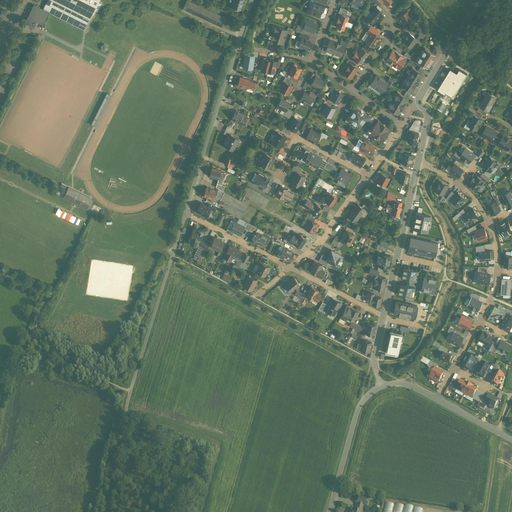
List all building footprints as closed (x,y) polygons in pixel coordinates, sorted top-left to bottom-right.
[(47,0),(45,5),(44,4),(43,7),(44,7),(43,9),(43,8),(43,9),(45,10),(49,12),(82,28),(81,28),(84,29),(90,17),(98,0),(47,0)] [(226,18),(187,0),(186,0),(182,8),(222,27),(226,18)] [(233,0),(232,7),(240,9),(243,0),(233,0)] [(324,6),(313,2),(314,2),(313,6),(314,6),(312,10),(321,13),(323,6),(324,6)] [(32,23),(34,20),(43,24),(49,12),(45,10),(43,9),(34,4),(27,17),(28,17),(25,23),(33,27),(35,24),(32,23)] [(348,10),(340,7),(338,13),(341,14),(341,13),(346,15),(348,10)] [(378,14),(373,10),(367,17),(373,22),(379,15),(378,13),(378,14)] [(402,13),(399,15),(404,24),(407,22),(408,23),(410,22),(410,20),(412,19),(412,18),(410,14),(407,10),(402,13)] [(346,15),(341,13),(341,14),(339,17),(338,17),(337,22),(338,22),(336,26),(344,29),(345,25),(347,25),(348,21),(347,21),(348,16),(346,15)] [(317,23),(306,19),(303,27),(303,28),(306,29),(313,32),(317,23)] [(287,29),(275,25),(271,39),(283,43),(284,38),(285,38),(286,35),(285,35),(286,32),(287,29)] [(303,27),(297,25),(295,30),(300,32),(304,33),(306,29),(303,28),(303,27)] [(371,25),(367,30),(371,32),(372,30),(376,33),(378,30),(371,25)] [(376,33),(372,30),(371,32),(365,40),(366,41),(366,42),(369,44),(370,44),(373,46),(376,42),(376,41),(377,41),(376,41),(377,40),(378,39),(380,36),(376,33)] [(416,38),(409,33),(404,41),(412,47),(416,41),(417,39),(416,38)] [(308,39),(302,37),(301,37),(300,41),(298,45),(299,46),(307,49),(310,40),(308,39)] [(337,42),(330,39),(327,46),(326,50),(333,53),(337,42)] [(340,43),(337,42),(333,53),(341,55),(344,46),(345,45),(340,43)] [(435,54),(425,47),(416,60),(427,67),(428,65),(433,58),(435,54)] [(361,48),(358,52),(356,51),(353,56),(358,59),(357,60),(361,63),(368,53),(368,52),(364,50),(364,51),(361,49),(361,48)] [(386,59),(392,64),(399,53),(398,52),(397,53),(393,49),(390,53),(386,59)] [(399,53),(392,64),(399,68),(406,58),(401,55),(399,53)] [(254,56),(245,55),(243,68),(252,69),(253,65),(253,62),(254,56)] [(269,60),(264,59),(264,62),(261,61),(260,64),(263,64),(261,70),(268,72),(268,71),(274,72),(276,66),(278,66),(279,63),(276,63),(277,61),(269,59),(269,60)] [(354,66),(350,62),(349,63),(343,72),(351,78),(358,68),(354,66)] [(296,64),(295,63),(294,64),(293,64),(288,72),(288,73),(293,75),(297,77),(301,68),(296,66),(296,65),(296,64)] [(412,67),(410,71),(412,72),(410,74),(409,73),(406,78),(407,79),(406,81),(404,80),(402,84),(411,90),(416,83),(417,83),(418,81),(418,80),(422,74),(422,73),(418,70),(412,67)] [(445,90),(453,95),(466,72),(458,68),(456,72),(449,67),(437,88),(444,92),(445,90)] [(288,72),(286,71),(283,75),(285,76),(291,79),(293,75),(288,73),(288,72)] [(376,74),(370,83),(376,88),(382,79),(376,74)] [(323,80),(315,76),(311,84),(319,88),(323,80)] [(249,80),(240,77),(238,85),(247,88),(247,87),(253,89),(255,83),(249,81),(249,80)] [(382,79),(376,88),(382,92),(388,83),(382,79)] [(289,84),(285,81),(285,82),(280,90),(288,94),(292,85),(289,84)] [(335,88),(332,93),(332,92),(329,97),(329,96),(329,97),(333,99),(333,100),(338,102),(343,94),(339,92),(339,91),(335,88)] [(397,91),(388,107),(398,113),(402,106),(402,107),(403,104),(407,98),(407,97),(404,95),(397,91)] [(309,94),(304,92),(300,99),(309,104),(313,97),(309,94)] [(496,96),(488,92),(480,105),(489,110),(496,96)] [(111,95),(106,93),(91,123),(96,126),(111,95)] [(289,103),(281,98),(277,106),(285,111),(287,108),(289,103)] [(335,108),(326,104),(322,112),(331,117),(335,108)] [(361,109),(356,106),(347,118),(359,127),(365,119),(368,115),(361,109)] [(483,113),(476,109),(473,114),(474,115),(475,115),(480,118),(483,113)] [(247,116),(236,110),(231,119),(232,118),(242,124),(243,123),(245,124),(246,125),(247,124),(247,123),(250,118),(246,116),(247,116)] [(480,118),(475,115),(474,115),(469,125),(477,129),(479,126),(480,126),(479,125),(480,124),(481,124),(481,123),(481,122),(483,119),(480,118)] [(301,120),(294,117),(289,127),(296,131),(298,126),(301,121),(301,120)] [(383,123),(377,120),(370,129),(372,130),(369,133),(374,136),(375,135),(377,137),(376,138),(380,141),(390,129),(385,125),(383,123)] [(344,128),(337,124),(335,130),(341,133),(344,128)] [(497,131),(487,126),(482,135),(492,140),(492,141),(495,135),(497,131)] [(320,134),(310,129),(306,136),(316,142),(320,134)] [(418,132),(410,130),(408,142),(415,144),(418,132)] [(286,136),(277,131),(271,142),(280,147),(286,136)] [(238,138),(229,132),(223,144),(232,149),(232,148),(237,137),(238,138)] [(507,137),(503,135),(498,145),(502,147),(503,146),(508,148),(508,149),(511,144),(511,141),(511,139),(509,138),(510,138),(507,136),(507,137)] [(374,146),(363,141),(362,143),(359,148),(370,154),(374,146)] [(463,147),(458,154),(468,161),(474,154),(463,147)] [(476,152),(481,156),(486,151),(481,147),(476,152)] [(309,151),(306,149),(300,159),(304,161),(305,161),(306,162),(311,153),(309,152),(309,151)] [(317,156),(311,152),(311,153),(306,162),(317,167),(317,166),(322,158),(318,156),(317,156)] [(275,158),(265,153),(259,164),(269,169),(275,158)] [(361,156),(356,153),(351,161),(360,165),(364,158),(361,156)] [(413,155),(403,153),(401,162),(409,164),(411,164),(413,155)] [(482,166),(492,173),(499,163),(490,156),(482,166)] [(327,161),(322,158),(317,166),(323,169),(324,167),(327,162),(327,161)] [(335,166),(327,162),(324,167),(332,172),(335,166)] [(302,168),(294,164),(292,170),(296,172),(296,171),(300,173),(302,168)] [(448,172),(458,178),(463,171),(454,164),(448,172)] [(221,171),(212,168),(209,175),(218,178),(217,183),(222,184),(224,176),(221,175),(222,173),(220,173),(221,171)] [(351,174),(341,168),(338,173),(336,172),(334,176),(336,177),(339,179),(346,183),(347,183),(351,174)] [(300,173),(296,171),(296,172),(291,182),(300,186),(305,176),(300,173)] [(408,173),(401,172),(399,171),(398,175),(400,175),(399,181),(406,183),(408,173)] [(263,176),(258,173),(254,182),(263,187),(264,187),(266,183),(268,178),(264,176),(263,176)] [(389,178),(382,174),(377,182),(378,182),(380,183),(385,186),(389,178)] [(475,175),(468,185),(478,193),(485,182),(475,175)] [(441,180),(436,190),(444,195),(450,184),(441,180)] [(271,186),(266,183),(264,187),(263,187),(262,189),(268,193),(271,186)] [(288,189),(280,184),(275,193),(276,193),(283,197),(283,198),(285,194),(290,197),(292,193),(287,190),(288,189)] [(90,198),(69,187),(66,192),(69,194),(67,198),(85,208),(90,198)] [(216,190),(206,187),(203,195),(207,197),(206,200),(215,205),(218,195),(214,194),(216,190)] [(451,200),(459,206),(467,196),(459,190),(451,200)] [(511,196),(509,190),(501,194),(503,199),(502,199),(505,205),(506,204),(508,207),(511,204),(511,196)] [(337,197),(331,193),(330,193),(328,191),(326,195),(328,196),(325,200),(331,205),(337,197)] [(396,195),(388,191),(386,198),(393,200),(392,203),(393,203),(394,200),(395,200),(396,195)] [(241,201),(224,192),(220,200),(218,206),(241,218),(244,211),(237,207),(241,201)] [(486,204),(491,213),(500,209),(496,199),(486,204)] [(323,209),(316,203),(314,205),(307,200),(303,205),(303,206),(304,204),(312,209),(310,210),(319,216),(321,212),(320,212),(323,209)] [(393,203),(393,205),(387,204),(386,208),(392,209),(391,214),(399,215),(402,202),(395,200),(394,200),(393,203)] [(210,206),(201,203),(198,211),(208,214),(210,206)] [(357,204),(354,209),(353,209),(348,216),(355,221),(360,214),(362,215),(366,210),(361,206),(357,203),(357,204)] [(370,208),(364,203),(361,206),(366,210),(368,211),(370,208)] [(102,208),(94,204),(90,210),(99,215),(102,208)] [(472,207),(461,215),(468,224),(479,217),(472,207)] [(431,215),(415,212),(412,228),(427,232),(431,215)] [(220,225),(225,215),(221,213),(217,223),(220,225)] [(314,221),(309,219),(308,220),(304,228),(313,232),(318,223),(314,221)] [(511,230),(507,220),(496,225),(501,236),(511,231),(511,230)] [(235,221),(230,229),(240,234),(244,228),(244,226),(235,221)] [(246,222),(244,226),(244,228),(248,230),(249,230),(252,224),(246,222)] [(475,230),(479,241),(490,237),(486,226),(475,230)] [(195,230),(193,229),(190,237),(189,244),(197,246),(200,240),(203,231),(196,229),(195,230)] [(354,234),(346,230),(345,229),(343,233),(344,233),(341,240),(348,244),(350,241),(350,242),(354,234)] [(258,232),(253,241),(264,247),(269,237),(258,232)] [(300,234),(296,239),(292,236),(291,237),(289,240),(294,243),(300,247),(306,239),(300,234)] [(419,251),(422,237),(409,234),(406,248),(419,251)] [(224,242),(214,237),(210,245),(214,247),(219,250),(220,249),(224,242)] [(437,240),(422,237),(419,251),(433,254),(437,240)] [(199,245),(194,254),(198,256),(203,247),(199,245)] [(241,251),(229,245),(223,256),(230,260),(232,256),(237,259),(241,251)] [(331,251),(325,246),(320,254),(326,258),(328,255),(334,259),(337,255),(331,251)] [(294,253),(283,247),(281,251),(280,250),(278,254),(280,255),(279,255),(290,260),(294,253)] [(490,259),(489,250),(478,251),(479,261),(490,259)] [(390,256),(381,254),(378,265),(388,267),(390,256)] [(511,254),(510,255),(504,254),(503,265),(511,265),(511,254)] [(322,264),(314,260),(309,270),(317,273),(318,273),(320,269),(322,264)] [(269,266),(261,262),(256,271),(260,273),(259,275),(263,276),(264,275),(269,266)] [(386,278),(378,276),(379,271),(371,267),(368,272),(375,276),(374,281),(369,280),(367,285),(370,286),(379,288),(379,289),(383,290),(386,278)] [(404,268),(402,278),(416,281),(418,270),(404,268)] [(479,270),(477,282),(490,285),(493,273),(479,270)] [(221,278),(229,282),(231,278),(223,274),(221,278)] [(257,280),(249,276),(245,283),(245,285),(248,286),(247,287),(251,290),(257,280)] [(294,277),(291,279),(284,284),(290,291),(292,289),(297,285),(298,286),(300,284),(299,283),(294,277)] [(424,277),(420,292),(434,295),(437,280),(424,277)] [(502,278),(501,294),(510,294),(511,278),(502,278)] [(398,295),(412,298),(415,285),(401,282),(398,295)] [(318,290),(311,286),(306,295),(317,301),(320,294),(317,292),(318,290)] [(301,293),(296,290),(295,291),(292,289),(290,291),(288,292),(295,296),(294,299),(297,301),(301,293)] [(381,297),(373,296),(374,293),(367,292),(365,301),(369,302),(372,303),(379,305),(381,297)] [(341,302),(332,297),(332,298),(329,305),(328,304),(325,309),(335,315),(341,302)] [(471,297),(467,306),(470,308),(469,309),(474,312),(475,311),(478,312),(483,303),(471,297)] [(392,314),(415,319),(418,305),(396,300),(392,314)] [(328,304),(322,301),(318,308),(322,310),(323,308),(325,309),(328,304)] [(502,309),(494,304),(487,317),(493,320),(496,314),(498,316),(502,309)] [(358,311),(347,305),(340,316),(345,319),(347,316),(354,319),(358,311)] [(501,318),(503,318),(506,312),(510,314),(511,312),(505,310),(501,318)] [(503,318),(499,325),(509,330),(511,323),(511,315),(510,314),(506,312),(503,318)] [(456,324),(468,330),(474,320),(461,314),(456,324)] [(375,324),(367,323),(365,332),(373,334),(375,324)] [(386,351),(397,354),(403,333),(392,330),(386,351)] [(479,340),(490,345),(494,336),(483,331),(479,340)] [(449,340),(459,345),(464,337),(457,333),(454,332),(453,333),(449,340)] [(511,342),(503,337),(497,348),(508,353),(511,345),(511,342)] [(371,342),(362,340),(360,349),(369,351),(371,342)] [(439,348),(443,350),(447,352),(449,348),(442,344),(439,348)] [(443,350),(439,358),(450,363),(454,356),(447,352),(443,350)] [(462,367),(471,371),(479,356),(470,352),(462,367)] [(427,367),(433,369),(434,367),(435,367),(437,365),(430,361),(427,367)] [(482,361),(476,374),(485,378),(491,365),(482,361)] [(435,367),(434,367),(433,369),(429,378),(438,383),(444,372),(435,367)] [(490,381),(499,386),(505,375),(496,370),(490,381)] [(470,387),(461,382),(455,392),(464,397),(470,387)] [(470,387),(464,397),(471,402),(478,391),(470,387)] [(489,394),(484,405),(495,410),(501,400),(489,394)] [(367,499),(359,497),(357,504),(363,506),(365,506),(367,499)] [(391,511),(394,505),(386,503),(383,511),(391,511)] [(395,503),(392,511),(401,511),(404,506),(395,503)]
